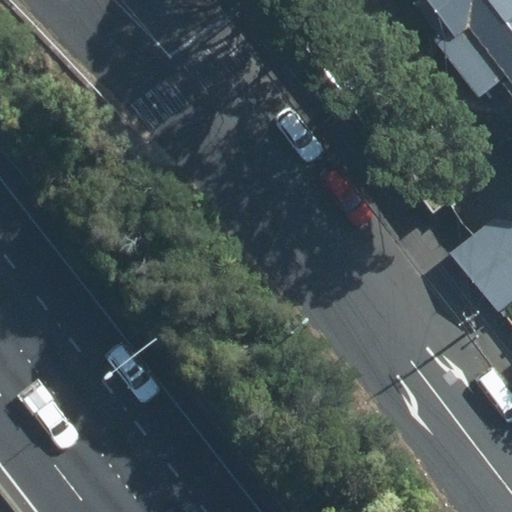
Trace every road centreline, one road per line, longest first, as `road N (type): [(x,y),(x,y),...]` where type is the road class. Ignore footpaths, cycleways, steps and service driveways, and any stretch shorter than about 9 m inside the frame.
road 1 (motorway): [(76,0),(313,240)]
road 2 (secondary): [(313,240),(511,505)]
road 3 (residential): [(146,0),(313,240)]
road 4 (motorway): [(0,371),(115,511)]
